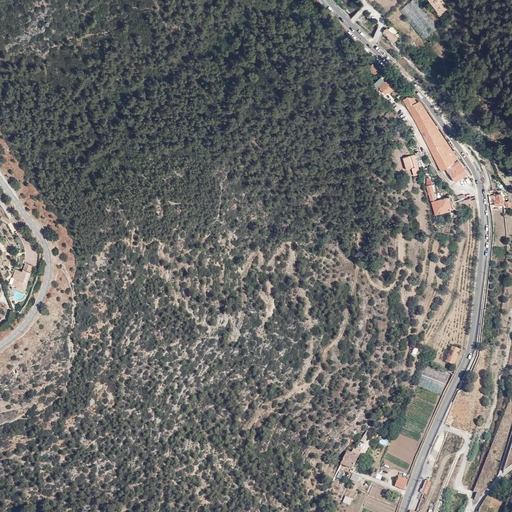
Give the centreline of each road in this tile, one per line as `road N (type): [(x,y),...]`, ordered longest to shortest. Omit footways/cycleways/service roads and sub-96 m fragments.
road 1 (primary): [(324,0),(428,101),(471,161),(482,199),(484,254),(471,345),(403,511)]
road 2 (tertiary): [(0,346),(33,313),(48,269),(43,241),(0,179)]
